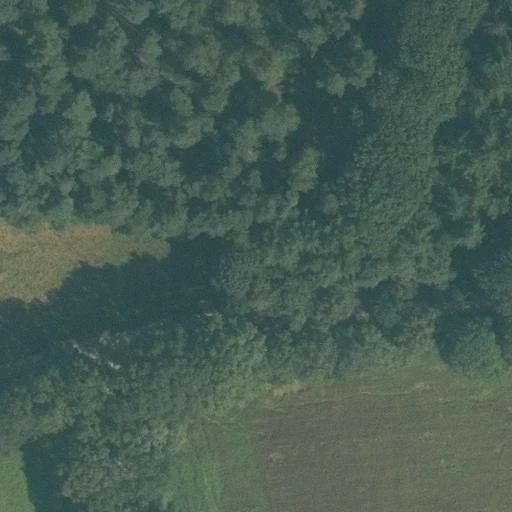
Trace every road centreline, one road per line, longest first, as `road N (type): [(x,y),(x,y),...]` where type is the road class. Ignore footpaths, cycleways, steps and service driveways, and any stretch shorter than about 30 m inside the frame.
road 1 (unclassified): [(97,342),(330,310)]
road 2 (track): [(330,310),(511,298)]
road 3 (unclassified): [(134,511),(97,342)]
